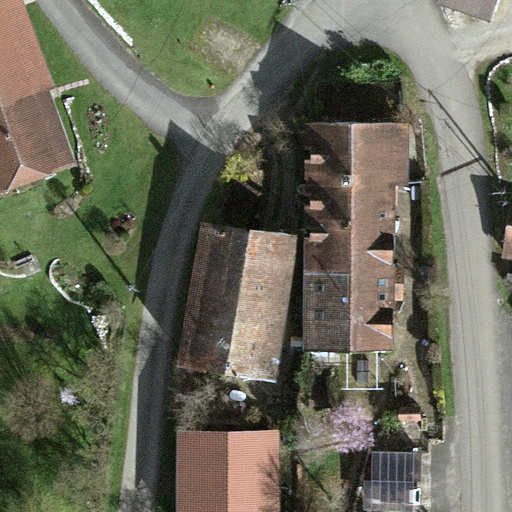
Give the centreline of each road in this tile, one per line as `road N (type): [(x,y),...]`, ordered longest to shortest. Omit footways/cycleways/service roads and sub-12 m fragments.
road 1 (residential): [(382,0),(441,63),(452,103),(490,511)]
road 2 (residential): [(132,511),(168,240),(213,134)]
road 3 (residential): [(213,134),(130,82),(53,0)]
road 4 (residential): [(213,134),(244,89),(350,0)]
